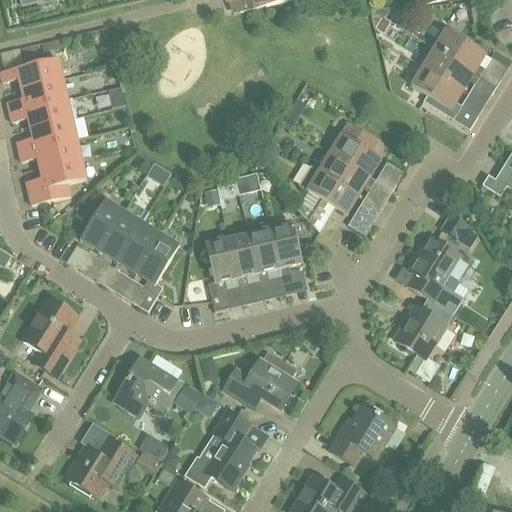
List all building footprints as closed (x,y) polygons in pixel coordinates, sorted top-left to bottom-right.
[(225,0),(226,4),(242,0),(249,0),(252,10),(243,12),(244,14),(284,4),(283,0),(225,0)] [(433,51),(496,90),(508,70),(492,60),(484,72),(479,69),(486,58),(445,32),(433,51)] [(496,90),(433,51),(422,69),(463,94),(470,83),(475,87),(468,98),(485,108),(496,90)] [(21,92),(63,82),(58,62),(0,75),(3,86),(18,82),(21,92)] [(463,94),(422,69),(410,88),(427,98),(423,104),(469,133),(485,108),(468,98),(461,109),(456,105),(463,94)] [(63,82),(21,92),(23,102),(7,106),(10,116),(68,102),(63,82)] [(72,101),(68,102),(10,116),(12,125),(28,122),(30,132),(72,122),(77,121),(72,101)] [(72,122),(30,132),(32,142),(17,145),(19,155),(77,141),(72,122)] [(329,155),(370,180),(381,162),(370,154),(377,143),(348,125),(329,155)] [(77,141),(19,155),(21,165),(37,161),(39,171),(82,161),(77,141)] [(370,180),(329,155),(318,174),(358,199),(370,180)] [(511,155),(494,182),(488,178),(481,188),(499,199),(506,190),(511,193),(511,155)] [(82,161),(39,171),(42,181),(26,185),(31,208),(70,199),(67,186),(87,182),(82,161)] [(358,199),(318,174),(306,193),(347,218),(358,199)] [(375,184),(392,194),(396,187),(379,176),(375,184)] [(392,194),(375,184),(370,191),(387,202),(392,194)] [(99,254),(124,214),(105,202),(80,243),(99,254)] [(130,203),(124,214),(99,254),(117,266),(142,225),(149,215),(130,203)] [(305,222),(308,224),(315,228),(325,211),(316,206),(312,212),(301,206),(296,213),(305,222)] [(365,238),(373,224),(356,214),(348,228),(365,238)] [(442,233),(469,250),(477,239),(464,231),(467,227),(451,217),(442,233)] [(142,225),(117,266),(136,277),(161,236),(142,225)] [(292,227),(270,232),(279,271),(285,298),(295,296),(289,269),(301,266),(292,227)] [(279,271),(270,232),(249,237),(258,276),(264,303),(274,301),(267,274),(279,271)] [(161,236),(136,277),(147,284),(133,306),(148,315),(163,290),(156,286),(180,248),(161,236)] [(249,237),(227,242),(237,281),(236,281),(243,308),(252,306),(246,279),(258,276),(249,237)] [(427,302),(452,318),(463,301),(442,288),(461,259),(430,240),(409,274),(421,282),(413,294),(427,302)] [(237,281),(227,242),(206,247),(214,285),(208,286),(214,315),(227,312),(230,308),(224,284),(236,281),(237,281)] [(84,252),(79,249),(77,248),(66,265),(74,269),(84,252)] [(0,268),(4,271),(12,259),(0,251),(0,268)] [(104,288),(114,271),(107,266),(96,283),(104,288)] [(121,275),(114,271),(104,288),(111,292),(121,275)] [(62,344),(77,320),(48,302),(25,341),(45,353),(36,367),(56,380),(74,351),(62,344)] [(452,318),(427,302),(421,313),(415,309),(394,343),(425,362),(426,360),(452,318)] [(165,414),(182,386),(140,361),(113,405),(137,419),(147,403),(165,414)] [(281,412),(296,387),(259,364),(248,382),(235,374),(223,393),(247,408),(255,396),(281,412)] [(33,406),(42,392),(14,376),(6,389),(8,391),(3,399),(0,397),(0,437),(15,447),(33,418),(26,413),(31,405),(33,406)] [(375,462),(395,429),(363,409),(350,431),(345,428),(329,454),(354,469),(363,454),(375,462)] [(228,415),(214,436),(199,460),(197,459),(185,479),(204,491),(212,479),(231,492),(256,452),(241,442),(249,429),(228,415)] [(66,481),(71,484),(68,488),(90,501),(92,497),(97,500),(107,484),(116,490),(135,459),(107,442),(99,456),(88,450),(85,456),(80,463),(78,462),(66,481)] [(491,465),(477,497),(490,503),(504,470),(491,465)] [(376,493),(382,482),(368,473),(361,484),(376,493)] [(336,511),(356,511),(365,498),(340,482),(333,492),(313,479),(292,511),(334,511),(335,511),(336,511)] [(207,502),(198,496),(178,483),(159,511),(188,511),(198,497),(207,503),(207,502)]
